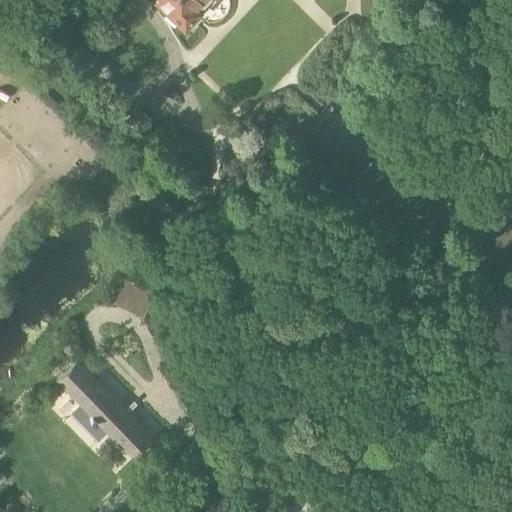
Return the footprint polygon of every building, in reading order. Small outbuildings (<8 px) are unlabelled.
[(154,0),(184,27),(203,7),(198,4),(201,0),(154,0)] [(374,104),(396,123),(407,111),(385,92),(374,104)] [(121,276),(110,301),(144,315),(154,290),(121,276)] [(77,358),(55,379),(79,404),(79,403),(90,414),(88,416),(94,422),(96,420),(107,431),(106,432),(121,447),(130,457),(152,435),(77,358)] [(371,437),(388,423),(375,407),(358,421),(371,437)]
